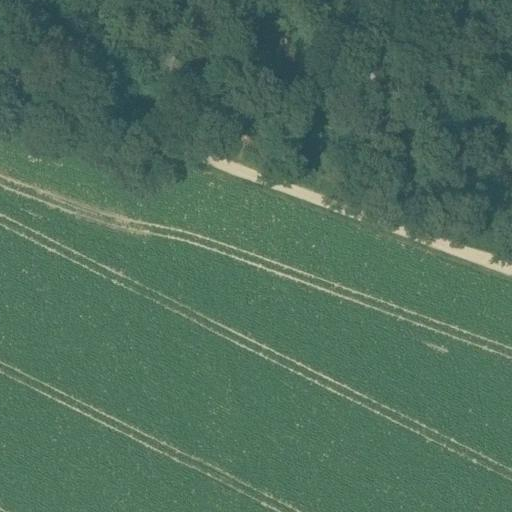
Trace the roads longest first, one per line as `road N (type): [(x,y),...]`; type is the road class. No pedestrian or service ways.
road 1 (track): [(0,80),(511,262)]
road 2 (track): [(511,115),(185,0)]
